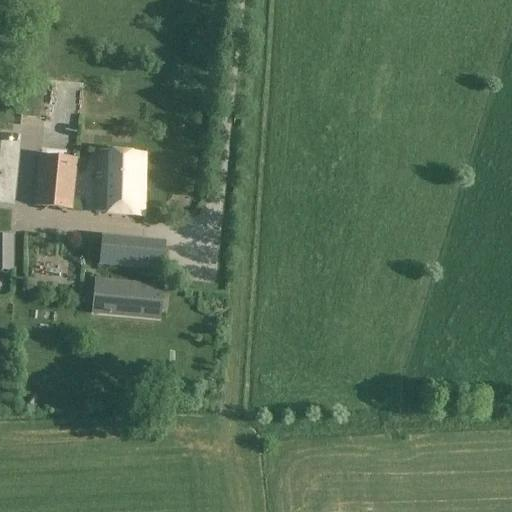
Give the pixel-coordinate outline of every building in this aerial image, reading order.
[(8,126),(6,187),(22,187),(23,126),(8,126)] [(98,152),(95,213),(143,215),(146,155),(98,152)] [(77,159),(41,156),(39,156),(34,206),(72,210),(77,159)] [(163,269),(165,241),(102,235),(99,263),(163,269)] [(76,253),(75,236),(27,238),(27,254),(76,253)] [(0,237),(0,270),(12,270),(12,238),(0,237)] [(98,281),(93,315),(159,320),(162,286),(98,281)]
